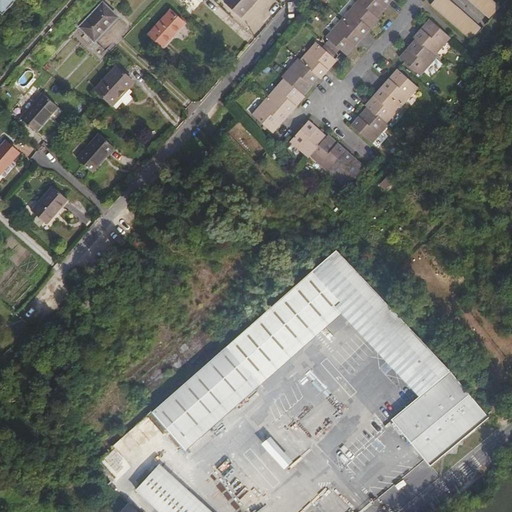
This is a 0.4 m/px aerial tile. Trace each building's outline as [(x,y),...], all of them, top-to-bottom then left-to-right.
[(10,0),(0,0),(0,10),(0,11),(10,0)] [(103,0),(80,23),(86,29),(84,31),(90,38),(93,35),(97,40),(120,16),(103,0)] [(225,0),(241,14),(253,0),(225,0)] [(355,0),(357,1),(375,18),(390,0),(355,0)] [(453,0),(433,0),(432,1),(473,37),(483,25),(453,0)] [(475,0),(492,15),(503,3),(499,0),(475,0)] [(357,1),(341,19),(361,38),(377,20),(375,18),(357,1)] [(171,9),(149,32),(166,48),(181,32),(179,29),(185,23),(171,9)] [(413,35),(432,52),(448,33),(427,14),(411,33),(413,35)] [(341,19),(324,38),(345,56),(361,38),(341,19)] [(413,35),(397,52),(417,71),(433,53),(432,52),(413,35)] [(315,42),(298,60),(317,77),(319,79),(335,60),(315,42)] [(281,77),(283,79),(301,95),(317,77),(298,60),(297,59),(281,77)] [(116,64),(95,87),(116,107),(132,90),(128,86),(133,80),(116,64)] [(395,65),(379,83),(399,102),(416,83),(395,65)] [(283,79),(267,97),(287,115),(303,97),(301,95),(283,79)] [(365,104),(383,120),(399,102),(379,83),(363,102),(365,104)] [(41,90),(19,114),(34,127),(56,104),(41,90)] [(267,97),(251,114),(271,133),(287,115),(267,97)] [(383,120),(365,104),(349,121),(370,139),(386,122),(383,120)] [(326,136),(307,120),(289,141),(308,157),(310,155),(326,136)] [(97,132),(76,156),(90,169),(111,146),(97,132)] [(326,136),(310,155),(327,171),(346,150),(328,134),(326,136)] [(4,136),(0,140),(0,166),(17,147),(4,136)] [(364,166),(346,150),(327,171),(346,187),(364,166)] [(50,184),(29,208),(43,221),(64,197),(50,184)] [(424,392),(391,419),(431,465),(490,415),(335,248),(150,408),(180,441),(345,300),(424,392)] [(396,252),(385,263),(396,275),(408,265),(396,252)] [(272,433),(262,446),(288,466),(299,452),(272,433)] [(207,511),(156,464),(133,487),(160,511),(207,511)]
